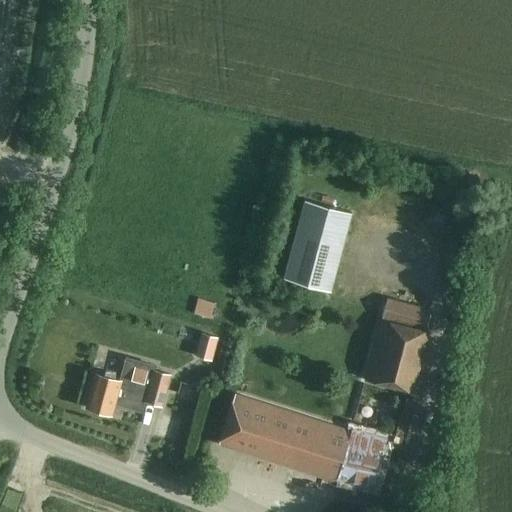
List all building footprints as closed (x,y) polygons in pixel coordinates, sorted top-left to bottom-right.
[(303,202),(283,277),(329,289),(349,214),(303,202)] [(424,332),(430,311),(386,299),(364,380),(413,394),(430,333),(424,332)] [(201,331),(195,356),(210,360),(217,335),(201,331)] [(126,358),(119,381),(94,374),(85,407),(111,415),(115,401),(123,404),(122,407),(141,413),(144,402),(160,407),(169,375),(153,371),(154,366),(126,358)] [(333,477),(374,488),(386,441),(348,431),(348,434),(233,396),(217,443),(332,480),(333,477)] [(60,511),(73,511),(80,495),(68,491),(60,511)]
